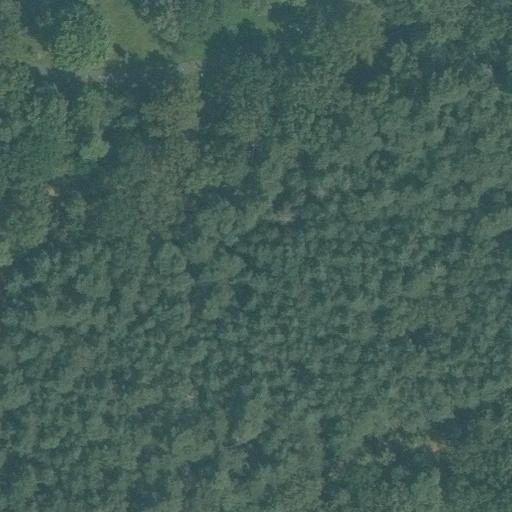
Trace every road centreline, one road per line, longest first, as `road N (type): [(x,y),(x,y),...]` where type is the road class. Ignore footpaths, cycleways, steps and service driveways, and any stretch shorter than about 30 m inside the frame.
road 1 (track): [(0,439),(511,173)]
road 2 (track): [(0,205),(446,140),(511,139)]
